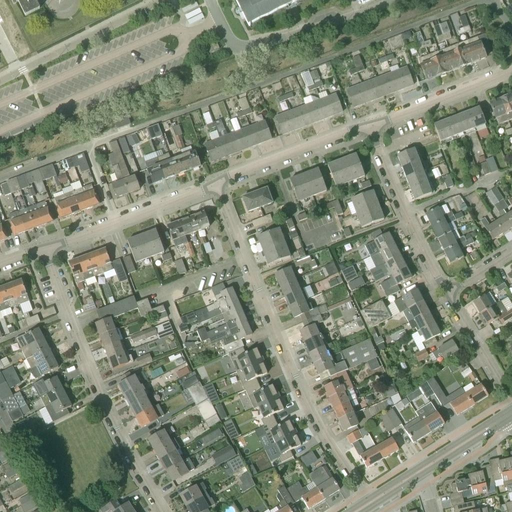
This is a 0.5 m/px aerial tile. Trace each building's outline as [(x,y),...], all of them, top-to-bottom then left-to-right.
[(11,0),(13,2),(17,0),(25,16),(40,9),(35,0),(11,0)] [(235,0),(246,21),(249,27),(250,26),(250,25),(285,8),(300,0),(360,0),(363,5),(372,0),(235,0)] [(196,2),(181,10),(183,13),(198,6),(196,2)] [(200,8),(185,16),(189,25),(204,17),(200,8)] [(463,28),(465,33),(471,31),(465,16),(459,18),(463,28)] [(440,25),(445,41),(451,39),(449,33),(450,33),(446,23),(440,25)] [(439,43),(445,41),(440,25),(434,27),(439,43)] [(426,48),(424,43),(420,32),(414,34),(420,50),(426,48)] [(468,41),(476,62),(486,59),(480,43),(479,43),(477,38),(468,41)] [(466,66),(476,62),(468,41),(458,45),(466,66)] [(216,42),(206,47),(209,54),(219,49),(216,42)] [(456,70),(466,66),(458,45),(448,48),(456,70)] [(446,74),(456,70),(448,48),(438,52),(446,74)] [(436,77),(446,74),(438,52),(428,55),(436,77)] [(426,81),(436,77),(428,55),(419,59),(421,65),(420,65),(426,81)] [(356,68),(358,73),(365,70),(359,56),(352,58),(356,68)] [(391,73),(398,91),(413,86),(406,67),(391,73)] [(318,79),(320,78),(317,71),(310,73),(312,80),(318,79)] [(383,97),(398,91),(391,73),(376,79),(383,97)] [(368,103),(383,97),(376,79),(361,84),(368,103)] [(353,108),(368,103),(361,84),(346,90),(353,108)] [(320,100),(327,118),(342,113),(335,94),(328,97),(320,100)] [(508,122),(511,120),(511,102),(510,97),(500,101),(508,122)] [(327,118),(320,100),(313,103),(305,105),(312,124),(327,118)] [(499,125),(508,122),(500,101),(490,104),(496,120),(497,120),(499,125)] [(297,130),(312,124),(305,105),(290,111),(297,130)] [(468,113),(474,129),(486,125),(479,108),(468,113)] [(282,136),(297,130),(290,111),(275,117),(282,136)] [(207,125),(213,123),(209,113),(203,115),(207,125)] [(464,137),(475,132),(474,129),(468,113),(456,117),(463,134),(464,137)] [(117,130),(130,125),(129,120),(127,115),(114,120),(116,127),(117,130)] [(445,121),(452,138),(463,134),(456,117),(445,121)] [(249,127),(256,145),(271,140),(264,121),(263,121),(258,124),(249,127)] [(441,142),(452,138),(445,121),(434,126),(440,142),(441,142)] [(162,136),(158,125),(146,129),(151,140),(162,136)] [(241,151),(256,145),(249,127),(234,133),(241,151)] [(227,157),(241,151),(234,133),(219,138),(227,157)] [(140,143),(135,135),(127,139),(132,147),(140,143)] [(212,163),(227,157),(219,138),(204,144),(212,163)] [(402,167),(422,160),(417,148),(397,156),(402,167)] [(113,154),(128,194),(140,190),(135,177),(130,179),(120,151),(113,154)] [(182,156),(188,171),(200,167),(194,151),(182,156)] [(83,154),(75,157),(79,166),(81,173),(89,170),(83,154)] [(117,198),(128,194),(113,154),(108,156),(112,167),(111,167),(117,184),(112,186),(117,198)] [(157,160),(165,180),(176,176),(171,160),(169,154),(157,158),(158,160),(157,160)] [(328,166),(336,188),(365,177),(356,155),(328,166)] [(176,176),(188,171),(182,156),(171,160),(176,176)] [(65,171),(74,167),(71,159),(62,162),(65,171)] [(153,185),(165,180),(157,160),(145,165),(153,185)] [(406,179),(426,171),(422,160),(402,167),(406,179)] [(491,174),(486,162),(480,165),(484,176),(491,174)] [(39,170),(43,181),(54,177),(57,176),(53,165),(39,170)] [(47,192),(43,181),(39,170),(25,175),(25,176),(28,185),(31,184),(35,182),(40,194),(47,192)] [(290,180),(298,202),(327,192),(318,170),(290,180)] [(410,190),(430,182),(426,171),(406,179),(410,190)] [(66,183),(63,175),(58,177),(61,185),(66,183)] [(449,175),(442,178),(447,189),(454,187),(449,175)] [(17,179),(20,191),(26,189),(29,188),(28,185),(25,176),(17,179)] [(11,194),(20,191),(17,179),(7,182),(7,183),(11,194)] [(430,182),(410,190),(415,201),(431,195),(435,193),(430,182)] [(5,196),(11,194),(7,183),(1,185),(5,196)] [(82,189),(90,208),(99,205),(91,185),(82,189)] [(511,211),(511,212),(495,188),(491,191),(511,224),(511,211)] [(90,208),(82,189),(73,192),(80,212),(90,208)] [(255,194),(260,208),(272,204),(267,189),(255,194)] [(28,192),(29,196),(30,198),(36,196),(34,190),(28,192)] [(503,234),(511,228),(511,224),(491,191),(486,194),(493,206),(494,206),(499,213),(498,214),(501,218),(496,222),(503,234)] [(71,215),(80,212),(73,192),(64,195),(71,215)] [(373,192),(351,200),(362,229),(384,220),(373,192)] [(248,213),(260,208),(255,194),(242,198),(248,213)] [(62,219),(71,215),(64,195),(54,199),(62,219)] [(36,205),(43,226),(53,222),(45,202),(36,205)] [(468,209),(464,204),(459,207),(462,212),(468,209)] [(34,229),(43,226),(36,205),(27,209),(34,229)] [(454,216),(451,212),(443,216),(439,208),(425,215),(431,227),(454,216)] [(25,232),(34,229),(27,209),(17,212),(25,232)] [(16,236),(25,232),(17,212),(8,216),(16,236)] [(192,217),(197,232),(209,228),(204,213),(192,217)] [(438,240),(451,233),(447,225),(463,217),(461,213),(456,215),(454,216),(431,227),(438,240)] [(263,218),(266,224),(273,222),(270,215),(263,218)] [(185,237),(197,232),(192,217),(179,222),(185,237)] [(254,229),(266,224),(263,218),(251,222),(254,229)] [(503,234),(496,222),(490,226),(485,218),(480,221),(492,241),(503,234)] [(173,241),(185,237),(179,222),(167,226),(173,241)] [(268,266),(290,258),(279,229),(257,238),(268,266)] [(127,241),(135,263),(164,253),(156,231),(127,241)] [(298,237),(296,231),(288,234),(291,240),(298,237)] [(444,252),(471,239),(469,234),(455,241),(451,233),(438,240),(444,252)] [(371,258),(394,246),(388,235),(365,246),(371,258)] [(471,239),(444,252),(450,265),(463,258),(459,250),(474,243),(471,239)] [(380,267),(400,257),(394,246),(371,258),(376,268),(380,267)] [(104,274),(113,270),(111,263),(110,263),(105,250),(96,253),(104,274)] [(87,256),(95,277),(104,274),(96,253),(87,256)] [(85,281),(95,277),(87,256),(78,260),(85,281)] [(130,256),(123,259),(127,270),(129,274),(136,272),(134,268),(130,256)] [(311,261),(310,257),(307,258),(309,263),(312,270),(317,268),(314,260),(311,261)] [(389,276),(405,267),(400,257),(380,267),(383,273),(387,271),(389,276)] [(293,269),(309,263),(307,258),(291,264),(293,269)] [(76,284),(85,281),(78,260),(68,263),(76,284)] [(113,262),(118,275),(121,283),(128,281),(120,260),(113,262)] [(174,263),(179,276),(187,273),(182,260),(174,263)] [(405,267),(389,276),(391,279),(380,284),(387,298),(400,291),(397,286),(411,278),(405,267)] [(354,279),(348,268),(341,272),(347,283),(354,279)] [(280,286),(296,279),(295,275),(294,275),(291,269),(276,275),(280,286)] [(285,297),(300,290),(298,285),(299,285),(296,279),(280,286),(285,297)] [(337,284),(336,279),(335,279),(328,282),(331,288),(338,285),(337,284)] [(364,287),(360,279),(348,285),(351,292),(364,287)] [(12,284),(20,305),(29,302),(21,281),(12,284)] [(504,283),(496,288),(499,293),(507,288),(504,283)] [(11,309),(20,305),(12,284),(3,288),(11,309)] [(217,303),(206,308),(208,313),(237,301),(232,289),(226,292),(223,284),(211,289),(217,303)] [(0,308),(1,312),(11,309),(3,288),(0,288),(0,308)] [(306,290),(310,300),(316,298),(312,288),(306,290)] [(289,308),(305,301),(300,290),(285,297),(289,308)] [(403,312),(422,302),(417,291),(394,302),(400,314),(403,312)] [(497,304),(496,304),(490,293),(473,303),(480,314),(497,304)] [(85,306),(82,307),(84,314),(96,309),(91,297),(85,299),(87,305),(85,306)] [(148,300),(136,304),(134,297),(96,312),(100,323),(95,325),(100,336),(116,330),(112,319),(138,309),(142,321),(157,315),(165,312),(163,307),(152,311),(148,300)] [(224,320),(242,312),(237,301),(208,313),(207,314),(210,320),(222,315),(224,320)] [(310,305),(307,306),(305,301),(289,308),(294,318),(300,316),(302,323),(320,315),(317,308),(312,310),(310,305)] [(369,329),(373,328),(391,318),(382,301),(361,312),(369,329)] [(414,320),(428,313),(422,302),(403,312),(408,323),(414,320)] [(497,304),(480,314),(487,326),(499,319),(502,324),(511,317),(511,310),(507,312),(500,302),(496,304),(497,304)] [(252,308),(247,310),(251,319),(256,316),(252,308)] [(166,312),(165,312),(157,315),(159,321),(168,318),(166,312)] [(209,340),(247,324),(242,312),(224,320),(227,325),(207,333),(204,328),(197,331),(202,343),(209,340)] [(24,315),(26,320),(29,327),(40,322),(37,316),(30,318),(28,313),(24,315)] [(186,325),(197,321),(193,313),(180,319),(182,325),(178,327),(181,333),(188,330),(186,325)] [(428,313),(414,320),(416,326),(414,327),(417,332),(434,324),(428,313)] [(321,318),(320,315),(302,323),(305,329),(300,332),(304,343),(321,336),(319,331),(318,331),(315,326),(323,322),(321,318)] [(21,330),(29,327),(26,320),(18,323),(21,330)] [(171,322),(157,327),(161,340),(175,335),(171,322)] [(247,324),(209,340),(211,345),(223,340),(226,346),(223,347),(226,355),(229,354),(243,347),(244,347),(241,340),(252,335),(247,324)] [(425,349),(425,350),(438,343),(435,337),(440,335),(434,324),(417,332),(420,338),(422,337),(425,342),(422,344),(425,349)] [(131,337),(132,341),(133,344),(145,339),(146,340),(157,336),(154,328),(131,337)] [(21,350),(43,339),(38,329),(24,337),(23,336),(15,339),(21,350)] [(104,348),(120,342),(116,330),(100,336),(104,348)] [(408,337),(405,332),(399,335),(402,340),(408,337)] [(321,336),(304,343),(309,353),(326,346),(321,336)] [(374,340),(377,346),(382,343),(384,343),(381,337),(378,339),(374,340)] [(26,360),(48,349),(43,339),(21,350),(26,360)] [(367,362),(376,358),(377,357),(370,340),(361,344),(360,344),(352,348),(335,355),(314,364),(319,375),(328,371),(331,377),(330,377),(331,378),(331,377),(346,372),(346,371),(348,370),(367,362)] [(108,359),(125,353),(123,347),(122,348),(120,342),(104,348),(108,359)] [(452,342),(443,347),(438,351),(432,355),(436,361),(441,357),(445,362),(452,358),(451,358),(459,353),(452,342)] [(326,347),(326,346),(309,353),(314,364),(335,355),(331,344),(326,347)] [(246,355),(243,347),(229,354),(237,373),(263,362),(259,353),(258,354),(257,350),(256,350),(246,355)] [(31,370),(53,359),(48,349),(26,360),(31,370)] [(429,357),(425,350),(414,355),(418,363),(429,357)] [(125,353),(108,359),(113,371),(129,365),(128,364),(133,362),(131,356),(127,358),(125,353)] [(149,354),(136,359),(139,366),(152,361),(149,354)] [(378,363),(376,358),(367,362),(369,367),(378,363)] [(53,359),(31,370),(32,373),(31,374),(36,380),(58,368),(53,359)] [(451,372),(458,369),(461,366),(458,361),(448,367),(451,372)] [(245,391),(259,385),(256,379),(267,374),(265,371),(266,370),(267,370),(263,362),(237,373),(245,391)] [(473,373),(469,368),(466,364),(461,366),(458,369),(464,379),(469,376),(473,382),(477,379),(473,373)] [(353,389),(346,372),(331,377),(334,384),(324,388),(329,399),(353,389)] [(5,383),(10,380),(7,373),(2,376),(5,383)] [(135,376),(132,377),(130,373),(120,378),(123,383),(118,385),(124,396),(141,387),(135,376)] [(392,384),(387,374),(378,378),(382,389),(392,384)] [(41,398),(61,388),(56,378),(47,382),(46,379),(34,385),(41,398)] [(426,382),(434,395),(442,406),(448,402),(446,398),(442,393),(441,390),(438,387),(433,378),(430,380),(426,382)] [(10,380),(5,383),(6,384),(0,386),(0,398),(1,402),(13,396),(9,390),(14,387),(10,380)] [(427,400),(434,395),(426,382),(419,388),(427,400)] [(196,406),(208,399),(200,383),(187,390),(196,406)] [(262,391),(259,385),(245,391),(254,411),(258,409),(280,399),(275,389),(274,390),(272,387),(272,386),(262,391)] [(130,407),(145,399),(142,392),(145,391),(143,386),(141,387),(124,396),(130,407)] [(388,399),(396,395),(393,386),(384,390),(388,399)] [(466,395),(472,407),(488,397),(481,386),(466,395)] [(46,407),(66,397),(61,388),(41,398),(46,407)] [(357,399),(353,389),(329,399),(334,410),(351,403),(351,402),(357,399)] [(414,399),(411,394),(406,397),(409,402),(414,399)] [(457,416),(472,407),(466,395),(450,405),(457,416)] [(19,409),(15,401),(13,396),(1,402),(8,414),(19,409)] [(71,407),(66,397),(46,407),(54,423),(69,415),(67,409),(71,407)] [(136,418),(151,409),(145,399),(130,407),(136,418)] [(205,422),(217,415),(208,399),(196,406),(204,422),(205,422)] [(283,406),(280,399),(258,409),(264,419),(259,421),(262,428),(276,421),(273,415),(283,410),(282,407),(283,406)] [(338,421),(355,414),(355,413),(358,411),(356,407),(353,408),(351,403),(334,410),(338,421)] [(421,423),(429,434),(444,424),(437,413),(431,403),(422,408),(426,413),(418,418),(421,423)] [(151,409),(136,418),(142,429),(157,420),(164,416),(158,406),(151,410),(151,409)] [(19,409),(8,414),(12,423),(23,417),(19,409)] [(385,414),(395,429),(402,424),(392,410),(385,414)] [(355,414),(338,421),(343,432),(359,425),(356,419),(357,419),(355,414)] [(388,433),(395,429),(385,414),(379,417),(388,433)] [(217,415),(205,422),(208,428),(220,422),(217,415)] [(279,428),(276,421),(262,428),(272,447),(276,445),(297,435),(292,425),(291,426),(289,423),(289,422),(279,428)] [(429,434),(421,423),(406,433),(413,444),(429,434)] [(213,433),(216,439),(222,435),(219,429),(213,433)] [(170,441),(172,440),(170,436),(168,437),(164,430),(148,439),(154,450),(170,441)] [(239,437),(237,431),(229,435),(232,441),(239,437)] [(382,460),(376,448),(364,454),(357,441),(363,438),(359,431),(347,437),(351,445),(352,444),(359,457),(360,456),(360,457),(366,469),(382,460)] [(293,457),(290,451),(300,446),(299,443),(300,442),(297,435),(276,445),(281,454),(278,456),(282,463),(293,457)] [(376,448),(382,460),(398,451),(392,439),(376,448)] [(177,444),(173,447),(170,441),(154,450),(160,461),(176,452),(180,450),(180,449),(177,444)] [(0,454),(9,449),(6,442),(0,445),(0,454)] [(211,456),(217,466),(236,456),(230,446),(211,456)] [(9,449),(0,454),(0,460),(2,464),(14,457),(9,449)] [(166,471),(182,462),(176,452),(160,461),(166,471)] [(300,458),(301,459),(306,468),(318,461),(312,452),(300,458)] [(507,488),(511,486),(511,452),(510,453),(511,459),(505,461),(510,481),(503,482),(504,488),(507,488)] [(238,477),(248,472),(240,457),(228,463),(233,474),(236,473),(238,477)] [(510,481),(505,461),(499,462),(498,459),(488,462),(489,466),(493,482),(494,481),(502,479),(503,482),(510,481)] [(0,469),(3,475),(5,474),(15,468),(12,462),(0,468),(0,469)] [(182,462),(166,471),(172,482),(189,473),(188,471),(189,471),(183,462),(182,462)] [(495,486),(494,481),(493,482),(489,466),(480,468),(481,473),(475,474),(479,495),(488,493),(486,488),(495,486)] [(317,489),(324,500),(340,490),(325,467),(320,470),(309,476),(317,489)] [(15,468),(5,474),(8,479),(18,474),(15,468)] [(255,487),(251,479),(248,473),(242,476),(248,490),(255,487)] [(473,496),(479,495),(475,474),(468,476),(469,481),(465,482),(465,480),(455,482),(455,484),(450,485),(453,495),(449,496),(450,502),(462,499),(461,493),(471,491),(473,496)] [(23,480),(14,485),(8,488),(12,494),(26,486),(23,480)] [(298,483),(286,491),(294,504),(302,499),(308,510),(324,500),(317,489),(309,493),(305,488),(302,489),(298,483)] [(186,507),(204,497),(208,495),(205,490),(200,493),(197,487),(180,496),(186,507)] [(279,511),(291,511),(288,508),(294,504),(286,491),(284,487),(278,491),(280,494),(276,497),(280,503),(279,504),(283,510),(279,511)] [(22,507),(34,500),(31,494),(18,501),(22,507)] [(186,507),(189,511),(209,511),(208,509),(209,509),(206,503),(210,501),(208,495),(204,497),(186,507)] [(464,505),(462,499),(450,502),(452,508),(453,507),(464,505)] [(34,500),(22,507),(21,507),(23,511),(28,511),(37,507),(34,500)] [(133,511),(128,504),(121,509),(115,500),(96,511),(133,511)] [(487,511),(487,509),(475,511),(473,502),(464,505),(453,507),(453,511),(487,511)]
